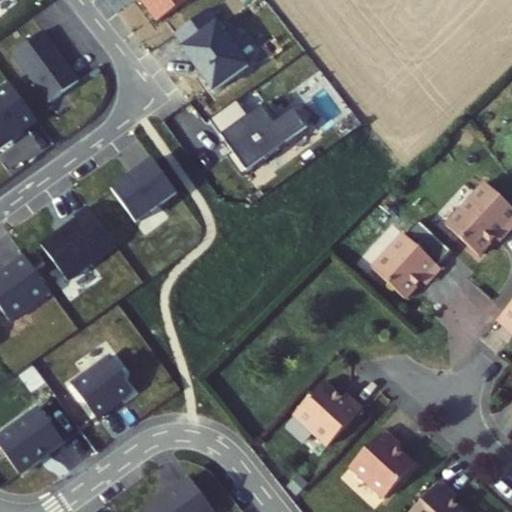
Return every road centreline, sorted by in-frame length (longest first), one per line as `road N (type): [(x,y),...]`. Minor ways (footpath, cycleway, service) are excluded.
road 1 (residential): [(0,208),(115,125),(125,108),(130,88),(119,63),(71,0)]
road 2 (residential): [(278,511),(237,460),(212,441),(180,437),(147,447),(46,511)]
road 3 (residential): [(393,359),(511,469)]
